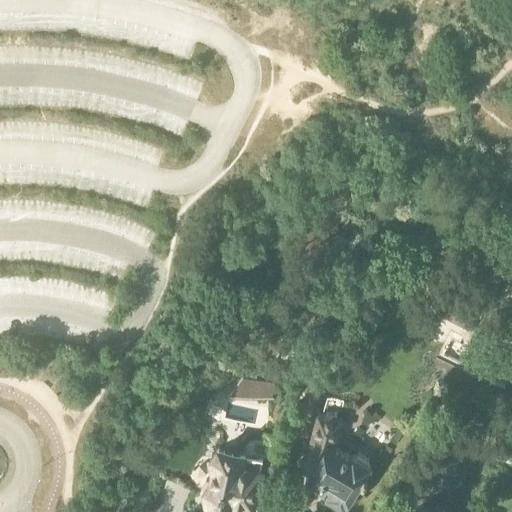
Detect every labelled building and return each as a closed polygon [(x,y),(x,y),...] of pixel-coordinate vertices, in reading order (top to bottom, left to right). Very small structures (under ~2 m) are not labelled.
[(480,318),(485,309),(442,287),(431,308),(468,328),(475,315),(480,318)] [(275,383),(246,377),(243,390),(272,396),(275,383)] [(338,419),(336,418),(337,415),(326,412),(325,415),(323,415),(323,414),(318,413),(304,466),(311,468),(304,478),(328,494),(326,496),(344,508),(361,482),(363,483),(369,473),(368,472),(371,466),(368,464),(369,461),(358,454),(356,456),(353,454),(351,457),(334,446),(342,419),(338,418),(338,419)] [(462,446),(467,438),(449,427),(444,436),(462,446)] [(252,511),(264,458),(218,448),(211,459),(213,472),(213,473),(201,471),(203,466),(176,453),(166,476),(193,488),(199,476),(212,479),(212,480),(204,490),(206,504),(244,511),(252,511)] [(453,511),(436,502),(430,511),(466,511),(465,511),(463,511),(453,511)]
